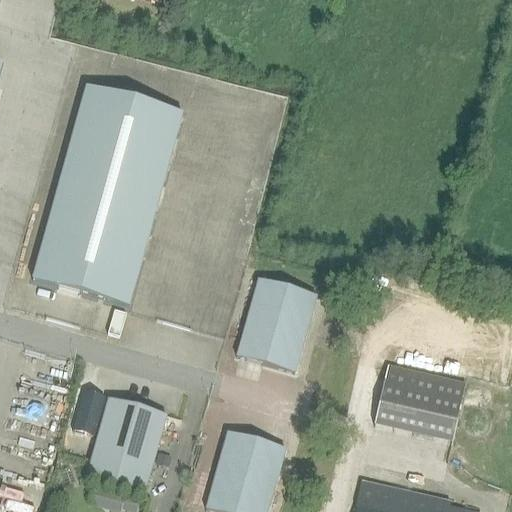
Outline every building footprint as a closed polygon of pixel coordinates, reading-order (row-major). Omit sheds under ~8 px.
[(84,89),(30,282),(126,309),(180,116),(84,89)] [(293,376),(315,299),(257,283),(235,360),(293,376)] [(511,312),(407,288),(374,430),(510,462),(511,454),(511,312)] [(165,418),(108,401),(86,478),(143,495),(165,418)] [(204,511),(267,511),(284,451),(226,435),(204,511)] [(449,504),(360,484),(353,511),(465,511),(448,508),(449,504)] [(88,497),(86,504),(111,511),(115,511),(117,506),(88,497)]
